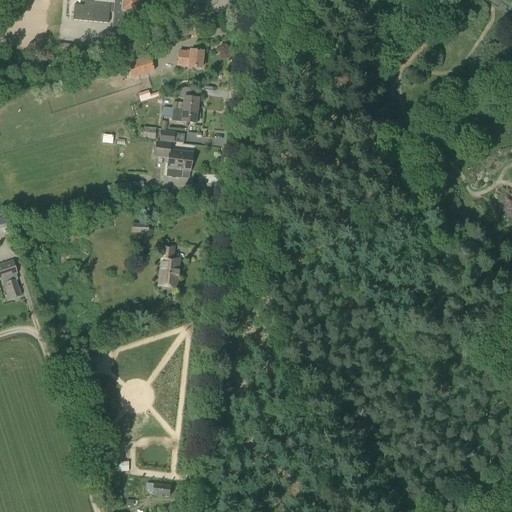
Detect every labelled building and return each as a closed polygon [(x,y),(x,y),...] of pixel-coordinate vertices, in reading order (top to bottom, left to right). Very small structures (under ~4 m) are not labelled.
[(115,0),(115,4),(84,1),(84,6),(74,5),(73,20),(108,24),(109,12),(114,13),(112,29),(126,31),(128,11),(138,12),(138,0),(115,0)] [(201,69),(203,52),(190,51),(190,53),(180,51),(178,66),(201,69)] [(132,78),(154,72),(150,56),(127,63),(132,78)] [(178,111),(198,113),(200,98),(183,97),(182,104),(173,102),(172,109),(173,109),(173,111),(178,111)] [(166,100),(156,102),(155,99),(144,100),(145,107),(167,104),(166,100)] [(162,113),(162,117),(171,118),(172,112),(172,108),(163,108),(162,113)] [(197,123),(199,122),(200,115),(198,113),(178,111),(173,111),(171,121),(197,124),(197,123)] [(142,138),(155,139),(156,128),(143,127),(142,138)] [(175,133),(160,131),(160,132),(159,142),(174,143),(175,134),(175,133)] [(112,144),(113,136),(103,135),(102,143),(112,144)] [(190,171),(192,153),(170,150),(171,144),(156,142),(154,157),(168,159),(166,176),(181,178),(182,170),(190,171)] [(143,181),(132,183),(133,191),(144,189),(143,181)] [(131,183),(114,185),(115,192),(131,190),(131,183)] [(148,234),(149,224),(132,224),(131,233),(148,234)] [(175,288),(178,259),(173,259),(174,247),(161,246),(159,261),(161,261),(159,282),(167,283),(167,287),(175,288)] [(18,280),(16,274),(18,274),(13,260),(0,264),(0,279),(2,279),(9,299),(11,298),(11,299),(21,296),(16,281),(18,280)] [(107,462),(107,472),(128,472),(128,461),(107,462)] [(172,485),(156,483),(156,484),(148,483),(147,490),(155,491),(155,496),(171,498),(172,485)]
